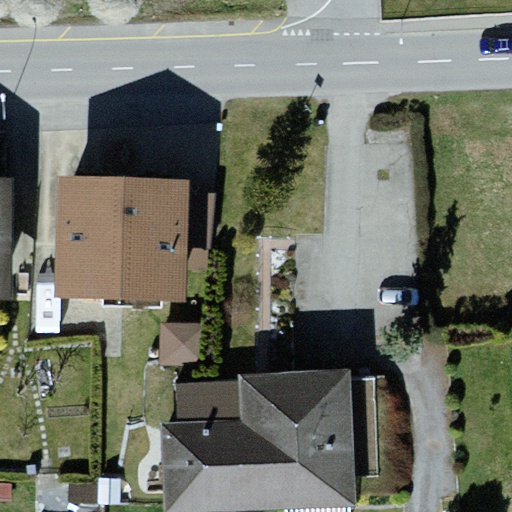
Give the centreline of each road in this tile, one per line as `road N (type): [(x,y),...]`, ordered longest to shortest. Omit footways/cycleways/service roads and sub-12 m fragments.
road 1 (unclassified): [(360,71),(0,80)]
road 2 (unclassified): [(511,65),(360,71)]
